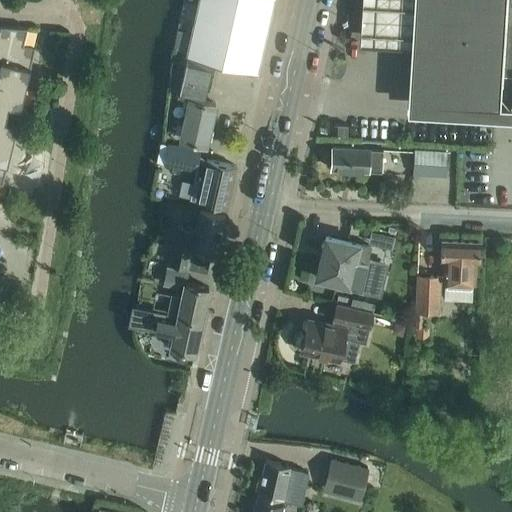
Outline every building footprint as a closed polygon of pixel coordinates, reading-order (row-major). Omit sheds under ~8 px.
[(188,55),(212,60),(256,70),(272,0),(197,0),(186,54),(188,55)] [(398,48),(410,49),(412,0),(361,0),(358,47),(362,47),(380,48),(398,48)] [(406,113),(405,115),(508,121),(511,121),(511,0),(412,0),(410,49),(406,113)] [(0,184),(1,184),(34,47),(23,44),(26,29),(26,27),(0,25),(0,184)] [(184,63),(181,78),(177,96),(187,98),(179,139),(206,145),(215,103),(203,101),(212,60),(188,55),(186,63),(184,63)] [(338,124),(337,137),(347,138),(348,125),(338,124)] [(168,142),(164,164),(197,170),(201,148),(168,142)] [(330,147),(329,169),(381,172),(382,149),(330,147)] [(414,149),(413,174),(443,175),(444,150),(414,149)] [(236,167),(206,160),(202,177),(194,175),(189,199),(227,207),(236,167)] [(210,255),(216,256),(225,216),(198,209),(194,227),(177,223),(168,261),(207,270),(210,255)] [(371,231),(368,243),(392,249),(395,236),(371,231)] [(321,248),(314,277),(319,278),(320,280),(328,282),(330,280),(349,285),(349,283),(359,286),(359,289),(378,294),(385,264),(366,260),(369,246),(324,235),(323,239),(320,243),(321,248)] [(441,239),(439,261),(444,261),(443,281),(445,282),(444,299),(472,300),(473,283),(474,283),(475,263),(479,263),(480,242),(441,239)] [(167,267),(164,282),(183,286),(181,295),(171,293),(167,311),(177,314),(178,314),(191,317),(201,319),(208,288),(186,283),(189,272),(167,267)] [(440,277),(417,276),(415,311),(438,313),(440,277)] [(353,297),(351,306),(373,311),(374,303),(353,297)] [(337,360),(343,337),(366,342),(374,311),(373,311),(351,306),(336,302),(330,324),(307,319),(303,334),(301,336),(299,344),(300,346),(299,350),(337,360)] [(152,309),(150,319),(156,320),(153,331),(172,335),(169,348),(193,354),(201,319),(191,317),(178,314),(177,314),(167,311),(152,309)] [(394,321),(391,332),(402,334),(404,324),(394,321)] [(429,339),(430,328),(417,327),(417,338),(429,339)] [(263,459),(263,462),(260,477),(256,479),(254,487),(257,490),(257,493),(282,499),(301,503),(308,471),(289,468),(290,464),(263,459)] [(330,459),(324,486),(323,491),(360,499),(366,467),(330,459)] [(255,497),(251,511),(281,511),(283,503),(255,497)]
